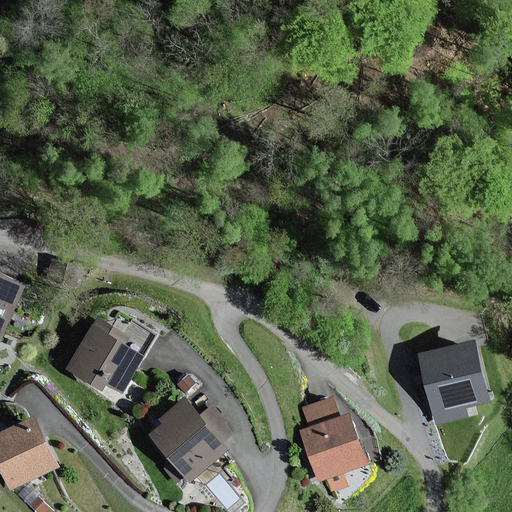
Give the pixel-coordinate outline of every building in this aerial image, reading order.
[(0,336),(24,285),(0,273),(0,336)] [(142,354),(91,324),(63,370),(99,391),(104,382),(120,392),(142,354)] [(481,402),(467,346),(419,358),(435,423),(474,414),(472,404),(481,402)] [(223,449),(181,396),(155,417),(161,425),(148,435),(184,480),(223,449)] [(365,461),(347,412),(296,432),(314,480),(365,461)] [(56,465),(35,415),(0,429),(0,479),(3,487),(56,465)]
